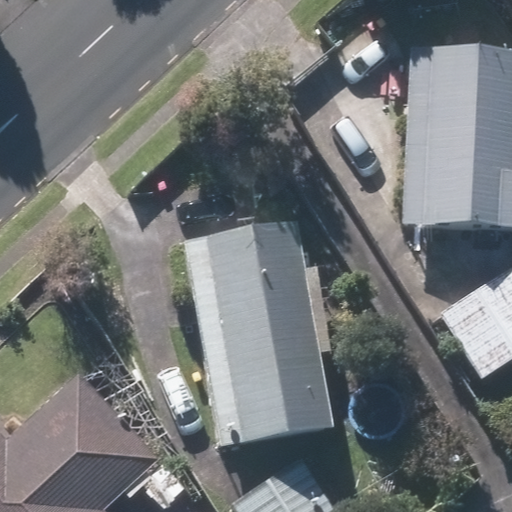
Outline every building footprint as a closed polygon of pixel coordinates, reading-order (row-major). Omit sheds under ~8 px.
[(511,181),(505,181),(510,63),(396,59),(388,243),(511,248),(511,181)] [(284,234),(169,253),(203,460),(319,441),(284,234)] [(428,322),(470,387),(511,359),(511,289),(502,274),(428,322)] [(0,443),(0,511),(101,511),(153,461),(69,376),(0,443)] [(219,511),(325,511),(287,460),(218,511),(219,511)]
